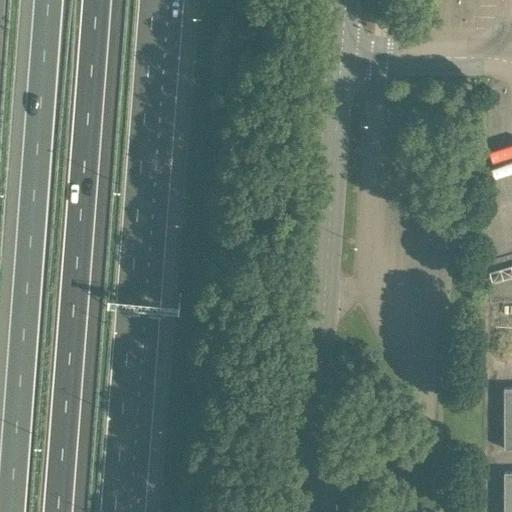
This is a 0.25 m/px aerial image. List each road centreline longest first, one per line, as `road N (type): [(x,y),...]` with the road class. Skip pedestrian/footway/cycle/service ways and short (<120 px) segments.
road 1 (motorway): [(113,511),(152,0)]
road 2 (motorway): [(60,511),(98,0)]
road 3 (motorway): [(47,0),(9,511)]
